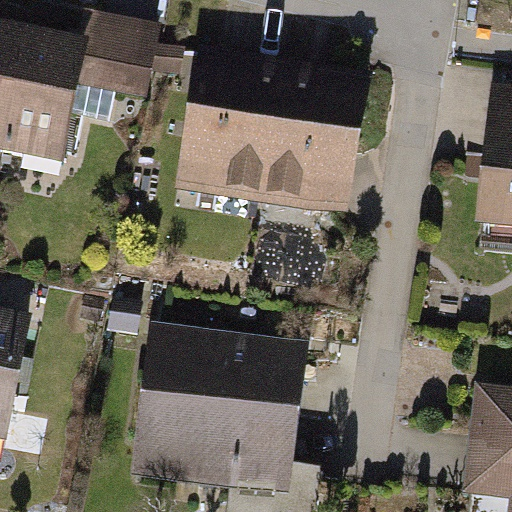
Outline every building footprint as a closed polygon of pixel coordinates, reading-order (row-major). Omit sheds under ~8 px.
[(83,62),(43,54),(16,175),(72,188),(92,102),(153,115),(170,40),(92,23),(83,62)] [(43,54),(0,43),(0,171),(16,175),(43,54)] [(299,79),(208,64),(185,199),(275,214),(299,79)] [(386,94),(299,79),(275,214),(363,229),(386,94)] [(482,233),(511,236),(511,91),(498,90),(489,167),(482,233)] [(115,339),(120,313),(92,308),(87,333),(115,339)] [(142,317),(120,313),(115,339),(137,343),(142,317)] [(0,330),(0,475),(4,476),(32,337),(0,330)] [(312,359),(157,341),(139,495),(242,507),(241,511),(320,511),(324,488),(297,484),(312,359)] [(511,511),(511,403),(484,400),(471,511),(511,511)]
